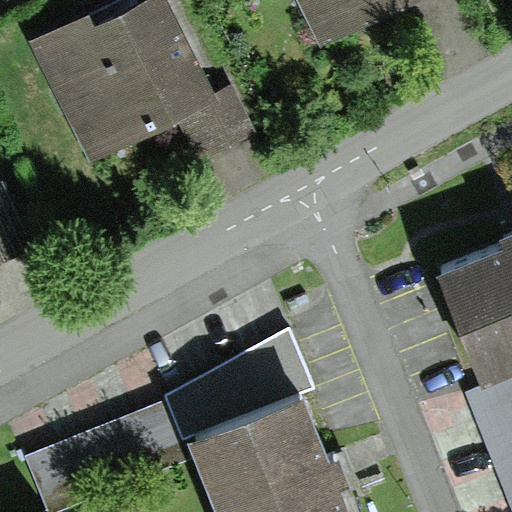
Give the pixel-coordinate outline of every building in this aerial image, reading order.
[(153,0),(140,6),(136,0),(119,0),(30,42),(91,164),(178,118),(216,99),(164,0),(153,0)] [(301,0),(322,43),(409,0),(301,0)] [(236,90),(216,99),(178,118),(199,161),(257,132),(236,90)] [(481,377),(511,364),(511,241),(439,270),(481,377)] [(290,327),(167,396),(169,399),(186,442),(301,394),(315,387),(290,327)] [(511,375),(467,394),(511,505),(511,375)] [(192,458),(214,511),(347,511),(301,394),(186,442),(192,458)] [(169,399),(29,457),(50,511),(56,511),(192,458),(186,442),(169,399)]
